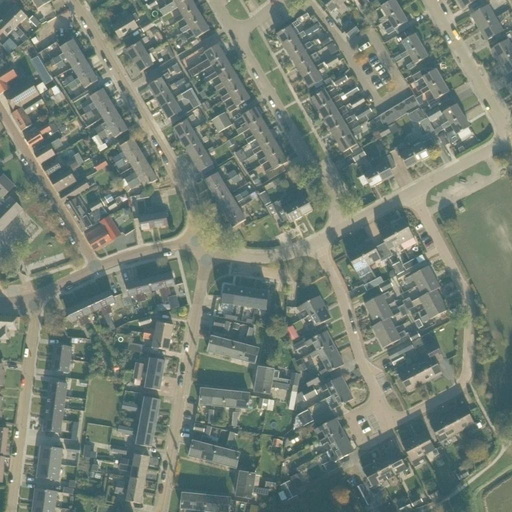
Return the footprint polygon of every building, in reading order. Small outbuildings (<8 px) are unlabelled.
[(32,0),(38,10),(39,9),(44,18),(53,13),(55,12),(49,3),(50,2),(49,0),(32,0)] [(154,0),(153,0),(146,4),(150,10),(157,5),(154,0)] [(176,7),(187,0),(172,0),(174,2),(160,11),(163,17),(170,13),(177,8),(176,7)] [(183,17),(196,9),(190,0),(187,0),(176,7),(177,8),(181,15),(174,20),(176,24),(184,19),(183,17)] [(341,15),(344,13),(333,0),(319,0),(331,13),(336,9),(341,15)] [(342,4),(347,0),(333,0),(344,13),(347,10),(342,4)] [(355,0),(363,10),(367,7),(360,0),(347,0),(355,0)] [(387,19),(400,11),(394,0),(381,8),(386,17),(379,21),(381,25),(388,21),(387,19)] [(456,0),(462,9),(477,0),(456,0)] [(478,29),(495,19),(488,6),(470,16),(478,29)] [(16,27),(26,18),(15,7),(5,17),(16,27)] [(189,28),(203,20),(196,9),(183,17),(184,19),(188,26),(180,30),(182,34),(190,30),(189,28)] [(298,23),(309,17),(306,11),(295,17),(298,23)] [(392,28),(385,32),(387,36),(395,31),(395,30),(405,23),(407,22),(400,11),(387,19),(388,21),(392,28)] [(139,21),(135,14),(131,17),(130,16),(112,27),(119,39),(137,28),(134,23),(139,21)] [(36,28),(41,24),(33,16),(29,20),(36,28)] [(24,35),(16,27),(5,17),(0,21),(0,30),(6,37),(12,31),(20,39),(24,35)] [(495,19),(478,29),(485,42),(503,32),(495,19)] [(151,29),(154,27),(151,20),(139,27),(143,33),(151,29)] [(189,28),(190,30),(194,37),(186,41),(189,45),(191,44),(193,47),(199,43),(196,39),(209,31),(203,20),(189,28)] [(296,37),(299,35),(295,28),(299,26),(297,22),(289,26),(290,28),(276,35),(283,46),(297,38),(296,37)] [(395,31),(397,34),(408,28),(405,23),(395,30),(395,31)] [(319,29),(317,24),(304,32),(306,36),(319,29)] [(353,24),(344,32),(350,39),(359,32),(353,24)] [(303,49),(302,47),(298,41),(305,36),(303,32),(299,35),(296,37),(297,38),(283,46),(289,57),(303,49)] [(396,38),(399,43),(407,38),(404,33),(396,38)] [(320,44),(329,38),(326,34),(318,39),(320,42),(320,44)] [(408,54),(421,46),(415,35),(401,43),(406,52),(399,56),(402,60),(409,56),(408,54)] [(147,54),(146,53),(141,46),(149,42),(146,38),(139,42),(139,44),(127,51),(133,62),(147,54)] [(8,55),(17,47),(10,39),(2,46),(8,55)] [(309,60),(308,58),(304,51),(320,42),(318,39),(310,43),(309,43),(302,47),(303,49),(289,57),(296,68),(309,60)] [(498,63),(511,54),(511,47),(508,40),(490,50),(498,63)] [(55,66),(62,62),(66,59),(79,51),(73,41),(60,49),(63,54),(45,65),(48,70),(55,65),(55,66)] [(168,45),(165,41),(153,49),(155,53),(168,45)] [(331,55),(337,52),(332,43),(326,47),(331,55)] [(211,65),(224,57),(218,46),(204,54),(208,60),(188,72),(192,78),(204,71),(212,66),(211,65)] [(408,54),(409,56),(413,63),(406,67),(408,71),(416,66),(415,65),(428,58),(421,46),(408,54)] [(171,60),(175,57),(168,47),(165,49),(171,60)] [(147,54),(133,62),(140,73),(153,65),(152,64),(148,57),(151,55),(155,53),(153,49),(146,53),(147,54)] [(72,69),(85,61),(79,51),(66,59),(72,69)] [(316,70),(315,69),(312,65),(320,60),(316,53),(308,58),(309,60),(296,68),(302,78),(316,70)] [(511,54),(498,63),(505,76),(511,72),(511,54)] [(327,69),(339,62),(335,56),(324,63),(327,69)] [(217,75),(231,67),(224,57),(211,65),(212,66),(216,73),(204,80),(206,84),(218,77),(217,75)] [(78,79),(91,71),(85,61),(72,69),(78,79)] [(62,62),(55,66),(58,71),(65,66),(62,62)] [(20,82),(9,64),(0,69),(0,95),(10,89),(20,82)] [(35,68),(38,74),(45,70),(42,64),(35,68)] [(316,70),(302,78),(309,89),(322,81),(317,73),(325,68),(322,64),(315,69),(316,70)] [(172,68),(173,69),(176,75),(181,72),(177,65),(172,68)] [(223,86),(237,78),(231,67),(217,75),(218,77),(222,84),(214,88),(217,92),(224,88),(223,86)] [(429,89),(442,81),(435,70),(427,75),(424,70),(412,77),(415,83),(422,78),(427,87),(420,91),(423,95),(430,91),(429,89)] [(91,71),(78,79),(75,81),(77,86),(81,84),(85,90),(97,82),(91,71)] [(168,90),(167,89),(163,82),(170,78),(168,74),(160,78),(161,79),(148,87),(155,98),(168,90)] [(335,87),(347,80),(344,74),(332,81),(335,87)] [(65,81),(68,86),(75,81),(72,77),(65,81)] [(230,97),(243,89),(237,78),(223,86),(224,88),(228,94),(221,99),(223,103),(231,98),(230,97)] [(34,88),(29,79),(3,95),(14,112),(39,96),(47,90),(43,83),(34,88)] [(174,84),(177,88),(185,83),(183,79),(174,84)] [(77,86),(75,81),(68,86),(71,90),(78,86),(77,86)] [(429,89),(430,91),(434,98),(427,102),(431,110),(446,101),(443,96),(449,93),(442,81),(429,89)] [(174,101),(174,100),(169,93),(177,88),(174,84),(167,89),(168,90),(155,98),(161,109),(174,101)] [(331,102),(330,101),(326,94),(334,89),(331,85),(323,90),(324,91),(311,99),(318,110),(331,102)] [(346,99),(358,91),(355,86),(343,93),(346,99)] [(230,97),(231,98),(235,105),(227,110),(229,113),(237,109),(237,107),(250,100),(243,89),(230,97)] [(92,111),(96,108),(109,101),(103,90),(90,98),(93,103),(89,106),(92,111)] [(174,101),(161,109),(168,120),(181,112),(176,104),(183,99),(181,95),(174,100),(174,101)] [(337,113),(336,111),(332,105),(340,100),(338,96),(330,101),(331,102),(318,110),(324,121),(337,113)] [(353,109),(365,102),(362,96),(349,104),(353,109)] [(408,99),(414,110),(419,107),(413,96),(408,99)] [(26,116),(44,105),(39,97),(22,109),(11,115),(21,132),(32,126),(26,116)] [(189,101),(194,110),(199,107),(201,105),(196,97),(189,101)] [(409,113),(414,110),(408,99),(403,102),(409,113)] [(85,115),(88,120),(99,113),(102,118),(115,111),(109,101),(96,108),(92,111),(85,115)] [(206,112),(211,109),(207,101),(201,105),(206,112)] [(404,116),(409,113),(403,102),(398,105),(404,116)] [(399,118),(404,116),(398,105),(393,108),(399,118)] [(449,124),(463,117),(456,105),(443,113),(448,122),(441,126),(443,130),(450,126),(449,124)] [(85,115),(92,111),(89,106),(82,110),(85,115)] [(344,124),(343,122),(340,118),(348,113),(344,107),(336,111),(337,113),(324,121),(330,132),(344,124)] [(368,107),(354,115),(357,121),(372,113),(368,107)] [(394,121),(399,118),(393,108),(388,111),(394,121)] [(248,128),(262,120),(255,109),(242,117),(246,123),(240,127),(241,128),(236,131),(239,136),(249,130),(248,128)] [(425,119),(418,109),(407,116),(410,121),(418,123),(425,119)] [(430,122),(441,115),(438,109),(427,116),(430,122)] [(97,135),(121,121),(115,111),(102,118),(105,124),(94,130),(97,135)] [(389,124),(394,121),(388,111),(383,114),(389,124)] [(214,128),(228,119),(225,113),(211,122),(214,128)] [(384,127),(389,124),(383,114),(378,117),(384,127)] [(193,132),(192,131),(188,124),(195,120),(193,116),(185,120),(186,122),(173,129),(180,140),(193,132)] [(350,134),(349,133),(345,126),(353,121),(350,117),(343,122),(344,124),(330,132),(337,142),(350,134)] [(449,124),(450,126),(454,133),(447,137),(450,141),(457,137),(456,135),(469,128),(463,117),(449,124)] [(426,118),(419,122),(427,135),(434,131),(426,118)] [(228,119),(214,128),(218,134),(232,126),(228,119)] [(255,139),(268,131),(262,120),(248,128),(249,130),(253,136),(246,141),(248,145),(256,140),(255,139)] [(121,121),(97,135),(100,140),(111,133),(115,139),(127,131),(121,121)] [(58,131),(52,122),(47,125),(24,139),(31,149),(44,141),(41,137),(51,131),(53,135),(58,131)] [(200,143),(199,142),(195,135),(202,131),(199,127),(192,131),(193,132),(180,140),(186,151),(200,143)] [(378,131),(382,138),(390,134),(387,127),(378,131)] [(350,134),(337,142),(343,153),(350,149),(357,145),(351,137),(359,132),(357,128),(349,133),(350,134)] [(261,149),(274,141),(268,131),(255,139),(256,140),(259,147),(252,152),(254,156),(262,151),(261,149)] [(444,147),(450,144),(444,135),(439,138),(444,147)] [(97,149),(103,145),(97,136),(91,139),(97,149)] [(83,140),(85,145),(88,145),(92,142),(89,137),(83,140)] [(206,154),(205,153),(201,146),(208,141),(206,137),(199,142),(200,143),(186,151),(193,162),(206,154)] [(411,150),(418,164),(429,158),(426,151),(434,147),(430,140),(422,144),(419,138),(410,143),(407,138),(403,140),(405,144),(409,151),(411,150)] [(228,149),(236,144),(232,139),(225,144),(228,149)] [(58,148),(62,146),(59,140),(49,146),(34,155),(40,165),(55,156),(52,152),(58,148)] [(115,164),(139,150),(133,140),(120,148),(123,153),(112,160),(115,164)] [(267,160),(281,152),(274,141),(261,149),(262,151),(266,158),(258,162),(261,166),(268,162),(267,160)] [(353,154),(360,150),(357,145),(350,149),(353,154)] [(411,150),(409,151),(402,155),(398,147),(394,149),(398,157),(399,157),(407,170),(418,164),(411,150)] [(206,154),(193,162),(199,173),(213,165),(207,156),(215,152),(212,148),(205,153),(206,154)] [(355,163),(365,156),(361,149),(360,150),(353,154),(350,155),(355,163)] [(132,168),(145,160),(139,150),(115,164),(118,169),(129,163),(132,168)] [(246,159),(241,151),(235,154),(240,162),(246,159)] [(267,160),(268,162),(272,168),(264,173),(269,181),(285,171),(282,166),(287,163),(281,152),(267,160)] [(57,175),(59,178),(70,172),(70,171),(84,163),(78,154),(72,158),(74,161),(66,166),(61,169),(56,160),(42,168),(48,179),(57,174),(57,175)] [(375,169),(382,183),(393,177),(390,170),(395,167),(389,157),(384,160),(386,163),(377,168),(373,161),(369,163),(373,170),(375,169)] [(97,172),(108,166),(104,159),(93,166),(97,172)] [(122,188),(151,170),(145,160),(132,168),(135,173),(119,183),(122,188)] [(247,172),(252,169),(248,162),(242,165),(247,172)] [(375,169),(373,170),(366,174),(362,166),(358,169),(362,176),(363,176),(370,189),(382,183),(375,169)] [(151,170),(122,188),(123,189),(124,189),(126,192),(141,183),(144,188),(157,181),(151,170)] [(231,180),(237,176),(234,171),(228,175),(231,180)] [(59,178),(57,175),(49,179),(58,195),(77,183),(70,173),(60,179),(59,178)] [(204,182),(211,192),(223,184),(217,174),(204,182)] [(0,230),(1,232),(22,211),(10,199),(6,202),(2,199),(14,187),(3,176),(0,179),(0,230)] [(237,176),(231,180),(234,185),(240,181),(237,176)] [(254,185),(260,182),(257,176),(255,177),(251,179),(254,185)] [(64,204),(89,188),(85,181),(60,197),(64,204)] [(511,182),(496,190),(499,195),(457,215),(470,243),(479,239),(481,245),(491,240),(511,283),(511,296),(494,305),(511,343),(511,182)] [(217,202),(229,194),(223,184),(211,192),(217,202)] [(243,200),(249,196),(246,191),(239,195),(242,200),(243,200)] [(271,203),(265,192),(259,195),(265,206),(271,203)] [(229,194),(217,202),(223,212),(235,204),(236,205),(242,200),(239,195),(232,199),(229,194)] [(294,204),(301,218),(313,212),(305,198),(296,203),(293,195),(288,198),(290,200),(292,205),(294,204)] [(252,201),(249,196),(243,200),(246,205),(252,201)] [(108,204),(105,197),(100,200),(104,206),(108,204)] [(81,219),(89,214),(78,198),(65,206),(69,212),(77,225),(82,221),(81,219)] [(272,205),(281,223),(288,220),(290,224),(301,218),(294,204),(292,205),(290,200),(283,204),(281,201),(277,203),(277,202),(272,205)] [(117,207),(114,201),(106,205),(110,211),(117,207)] [(92,213),(97,210),(103,207),(99,202),(89,208),(92,213)] [(235,204),(223,212),(229,222),(242,215),(236,205),(235,204)] [(151,208),(155,229),(168,226),(165,213),(156,215),(154,207),(151,208)] [(141,231),(155,229),(151,208),(147,209),(148,216),(139,218),(141,231)] [(82,221),(77,225),(82,233),(99,222),(98,221),(102,219),(97,211),(90,215),(89,215),(89,214),(81,219),(82,221)] [(94,252),(121,236),(116,228),(109,218),(100,223),(102,226),(85,236),(94,252)] [(390,225),(401,245),(401,244),(404,250),(416,244),(413,238),(402,219),(390,225)] [(389,251),(401,245),(390,225),(378,232),(385,243),(380,246),(387,260),(392,257),(389,251)] [(387,260),(380,246),(375,249),(370,241),(358,247),(368,266),(380,260),(381,262),(387,260)] [(368,266),(358,247),(346,253),(359,279),(372,272),(368,266)] [(405,271),(419,264),(416,259),(403,266),(405,271)] [(397,276),(404,272),(399,263),(392,266),(397,276)] [(417,287),(434,278),(428,267),(411,276),(405,280),(407,284),(414,281),(417,287)] [(160,277),(165,297),(170,296),(168,288),(175,286),(175,283),(172,274),(160,277)] [(162,298),(165,297),(160,277),(149,280),(152,292),(160,290),(162,298)] [(366,292),(383,283),(380,278),(364,286),(366,292)] [(436,290),(440,288),(434,278),(417,287),(422,297),(436,290)] [(144,294),(152,292),(149,280),(137,283),(142,303),(146,302),(144,294)] [(390,283),(389,281),(379,287),(381,292),(392,287),(390,283)] [(138,304),(142,303),(137,283),(125,285),(128,298),(136,296),(138,304)] [(225,286),(222,304),(233,306),(236,288),(225,286)] [(236,288),(233,306),(244,308),(246,290),(236,288)] [(246,290),(244,308),(254,309),(257,291),(246,290)] [(442,300),(436,290),(422,297),(419,299),(424,310),(442,300)] [(110,291),(99,296),(108,315),(112,313),(108,306),(115,303),(110,291)] [(257,291),(254,309),(266,311),(268,293),(257,291)] [(370,315),(387,306),(384,301),(390,297),(388,293),(382,296),(364,305),(370,315)] [(105,317),(108,315),(99,296),(88,301),(93,313),(101,309),(105,317)] [(309,316),(325,308),(319,297),(317,298),(316,296),(315,296),(311,297),(311,299),(312,301),(297,308),(300,313),(306,310),(309,316)] [(179,308),(178,302),(175,302),(174,297),(168,298),(171,310),(179,308)] [(442,300),(424,310),(427,315),(421,319),(423,323),(430,320),(447,311),(442,300)] [(86,316),(93,313),(88,301),(77,306),(86,325),(89,324),(86,316)] [(82,327),(86,325),(77,306),(66,311),(71,323),(78,320),(82,327)] [(389,319),(393,317),(387,306),(370,315),(375,326),(389,319)] [(130,320),(136,318),(132,307),(126,310),(130,320)] [(325,308),(309,316),(313,323),(307,326),(309,331),(331,319),(325,308)] [(15,331),(16,318),(0,317),(0,340),(7,340),(8,331),(15,331)] [(140,327),(151,324),(149,317),(138,320),(140,327)] [(395,329),(389,319),(375,326),(372,327),(377,338),(395,329)] [(224,328),(225,322),(215,320),(214,327),(224,328)] [(418,329),(423,327),(419,320),(414,322),(418,329)] [(144,334),(171,339),(173,326),(162,324),(163,322),(158,321),(158,323),(157,323),(155,331),(145,329),(144,334)] [(395,329),(377,338),(383,349),(400,340),(400,339),(406,336),(404,332),(398,335),(395,329)] [(316,351),(332,343),(326,332),(312,339),(310,336),(292,346),(295,352),(306,346),(307,348),(313,344),(316,351)] [(412,342),(420,338),(417,332),(408,336),(412,342)] [(294,333),(288,336),(291,342),(297,339),(294,333)] [(171,339),(144,334),(143,339),(154,341),(152,349),(153,349),(153,351),(157,352),(158,350),(168,352),(171,339)] [(412,343),(415,348),(432,339),(430,334),(412,343)] [(250,342),(252,336),(247,335),(245,341),(248,342),(242,361),(254,364),(258,350),(251,348),(252,343),(250,342)] [(220,355),(223,341),(212,338),(208,352),(220,355)] [(245,341),(241,339),(240,345),(235,344),(231,358),(242,361),(248,342),(245,341)] [(231,358),(235,344),(223,341),(220,355),(231,358)] [(421,363),(430,381),(442,374),(435,362),(443,358),(435,342),(424,347),(429,358),(423,362),(421,363)] [(322,362),(338,354),(332,343),(316,351),(310,354),(313,359),(319,355),(322,362)] [(395,350),(398,356),(402,354),(413,349),(410,343),(395,350)] [(54,346),(52,358),(70,361),(72,348),(54,346)] [(338,354),(322,362),(326,369),(320,372),(322,377),(344,365),(338,354)] [(398,356),(390,360),(393,366),(405,360),(402,354),(398,356)] [(421,363),(423,362),(420,356),(415,359),(418,364),(409,369),(419,386),(430,381),(421,363)] [(68,373),(70,361),(52,358),(51,371),(68,373)] [(148,374),(162,377),(165,362),(151,360),(148,374)] [(135,372),(142,373),(144,365),(136,364),(135,372)] [(301,372),(307,369),(304,364),(298,367),(301,372)] [(271,383),(276,384),(287,385),(288,381),(278,379),(279,372),(259,368),(257,380),(271,383)] [(419,386),(409,369),(401,373),(398,368),(393,370),(396,376),(398,375),(407,393),(419,386)] [(133,380),(141,381),(142,373),(135,372),(133,380)] [(298,387),(300,375),(291,373),(289,385),(293,386),(298,387)] [(162,377),(148,374),(145,389),(159,391),(162,377)] [(308,389),(319,383),(315,375),(304,381),(308,389)] [(331,397),(347,388),(341,377),(320,388),(322,393),(328,390),(331,397)] [(276,384),(271,383),(257,380),(254,392),(269,395),(270,388),(286,390),(287,386),(276,384)] [(47,395),(65,398),(67,385),(49,383),(47,395)] [(305,401),(317,395),(312,387),(301,393),(305,401)] [(347,388),(331,397),(335,403),(329,407),(331,411),(353,400),(347,388)] [(212,406),(213,391),(201,390),(200,405),(212,406)] [(224,407),(225,392),(213,391),(212,406),(224,407)] [(236,408),(237,393),(225,392),(224,407),(236,408)] [(237,393),(236,408),(247,409),(249,395),(237,393)] [(301,393),(297,395),(296,406),(305,401),(301,393)] [(65,398),(47,395),(46,407),(64,409),(65,398)] [(157,413),(160,401),(145,398),(143,410),(157,413)] [(266,410),(268,400),(260,399),(258,409),(266,410)] [(44,419),(62,421),(64,409),(46,407),(44,419)] [(453,413),(462,431),(471,426),(474,432),(478,429),(475,424),(474,424),(464,407),(453,413)] [(141,422),(155,425),(157,413),(143,410),(141,422)] [(297,416),(303,427),(313,422),(308,410),(297,416)] [(454,435),(462,431),(453,413),(442,419),(451,437),(449,438),(452,443),(457,441),(454,435)] [(44,419),(43,431),(60,434),(62,421),(44,419)] [(326,438),(342,430),(336,419),(314,430),(316,435),(322,432),(326,438)] [(440,443),(449,438),(451,437),(442,419),(430,425),(440,443)] [(139,433),(153,436),(155,425),(141,422),(139,433)] [(204,434),(205,426),(195,424),(194,432),(204,434)] [(332,450),(347,441),(342,430),(326,438),(320,441),(322,446),(328,443),(332,449),(332,450)] [(136,445),(151,448),(153,436),(139,433),(136,445)] [(209,439),(210,435),(205,433),(204,437),(202,436),(200,444),(193,442),(189,457),(201,460),(206,440),(208,441),(209,439)] [(413,439),(423,456),(431,452),(434,457),(439,455),(436,449),(434,450),(425,433),(413,439)] [(291,445),(301,440),(298,434),(288,439),(291,445)] [(212,463),(216,448),(210,447),(212,440),(209,439),(208,441),(206,440),(201,460),(212,463)] [(231,447),(233,440),(228,439),(227,446),(229,446),(228,451),(224,466),(236,469),(239,454),(232,453),(234,447),(231,447)] [(417,460),(423,456),(413,439),(402,445),(411,462),(414,468),(420,465),(417,460)] [(332,450),(332,449),(327,452),(331,459),(329,460),(330,461),(323,465),(327,474),(342,466),(339,460),(353,453),(347,441),(332,450)] [(110,446),(109,452),(119,454),(118,456),(125,458),(127,449),(110,446)] [(60,466),(62,450),(41,447),(39,463),(60,466)] [(224,466),(228,451),(216,448),(212,463),(224,466)] [(385,458),(395,476),(403,471),(406,477),(411,474),(408,469),(406,470),(397,452),(385,458)] [(132,467),(147,470),(149,458),(135,455),(133,461),(121,459),(120,465),(132,467)] [(386,481),(395,476),(385,458),(374,464),(384,482),(382,483),(384,488),(389,486),(386,481)] [(60,466),(39,463),(36,478),(58,481),(60,466)] [(374,497),(384,488),(382,483),(384,482),(374,464),(363,470),(372,487),(369,489),(374,497)] [(145,481),(147,470),(132,467),(120,465),(119,471),(131,473),(130,479),(145,481)] [(459,481),(469,476),(465,470),(456,475),(459,481)] [(238,485),(253,487),(258,488),(260,476),(255,475),(240,473),(238,485)] [(303,486),(297,475),(290,478),(296,490),(303,486)] [(143,493),(145,481),(130,479),(129,484),(117,482),(116,488),(143,493)] [(264,489),(274,491),(276,483),(266,481),(264,489)] [(287,501),(297,496),(290,481),(280,486),(287,501)] [(251,499),(253,487),(238,485),(236,497),(251,499)] [(361,503),(369,499),(362,485),(354,489),(361,503)] [(141,505),(143,493),(116,488),(115,494),(127,497),(126,502),(141,505)] [(431,500),(440,496),(436,488),(427,493),(431,500)] [(55,508),(57,493),(35,490),(33,505),(55,508)] [(188,510),(193,510),(195,496),(182,494),(181,509),(188,510)] [(205,511),(206,497),(195,496),(193,510),(205,511)] [(216,511),(218,498),(206,497),(205,511),(209,511),(216,511)] [(413,508),(422,503),(419,497),(410,502),(413,508)] [(228,511),(230,499),(218,498),(216,511),(228,511)] [(400,511),(404,511),(411,509),(408,502),(397,506),(400,511)]
